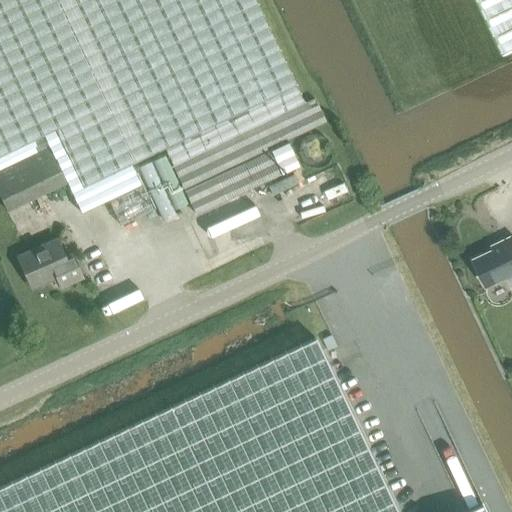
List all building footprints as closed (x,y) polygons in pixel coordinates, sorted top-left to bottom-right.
[(0,0),(0,196),(8,212),(66,184),(79,211),(145,180),(95,76),(59,0),(0,0)] [(326,123),(309,88),(267,0),(93,0),(173,167),(193,211),(189,213),(191,218),(282,175),(270,150),(287,142),(326,123)] [(511,0),(477,0),(503,53),(511,48),(511,0)] [(154,212),(167,208),(158,180),(146,184),(154,212)] [(120,226),(154,211),(142,186),(109,202),(120,226)] [(40,218),(13,227),(16,237),(43,229),(40,218)] [(237,222),(200,231),(204,248),(241,239),(237,222)] [(469,250),(501,239),(496,225),(465,235),(469,250)] [(511,236),(491,247),(492,251),(472,261),(486,288),(506,278),(510,286),(511,285),(511,236)] [(71,255),(64,258),(56,240),(18,258),(32,289),(56,278),(61,288),(82,278),(71,255)] [(396,511),(308,324),(0,466),(0,511),(396,511)]
